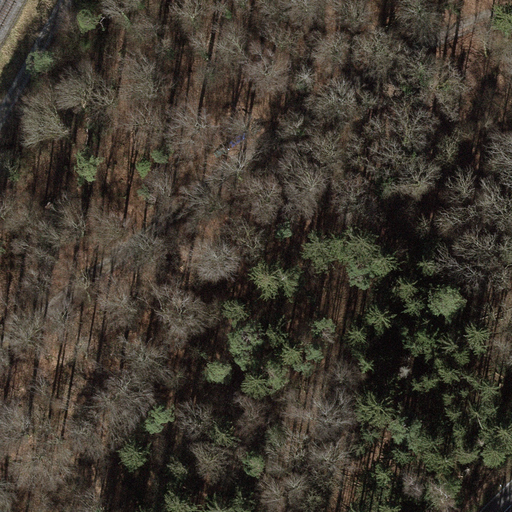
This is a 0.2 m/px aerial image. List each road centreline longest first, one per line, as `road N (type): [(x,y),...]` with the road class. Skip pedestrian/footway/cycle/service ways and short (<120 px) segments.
road 1 (track): [(511,17),(386,65),(236,161),(0,350)]
road 2 (track): [(0,123),(64,0)]
